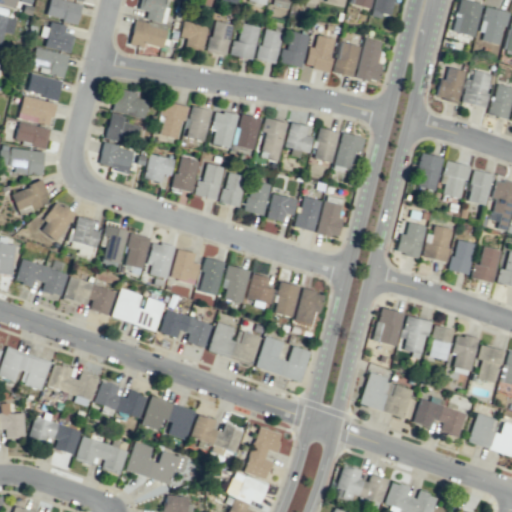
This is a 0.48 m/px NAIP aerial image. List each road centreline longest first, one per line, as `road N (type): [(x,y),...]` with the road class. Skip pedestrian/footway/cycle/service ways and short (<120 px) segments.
road 1 (residential): [(343,273),(84,188),(69,163),(108,0)]
road 2 (secondary): [(328,426),(434,0)]
road 3 (secondary): [(411,0),(303,424)]
road 4 (residential): [(365,275),(511,321),(511,152),(405,119)]
road 5 (residential): [(0,311),(303,424)]
road 6 (residential): [(381,113),(94,61)]
road 7 (residential): [(303,424),(511,491)]
